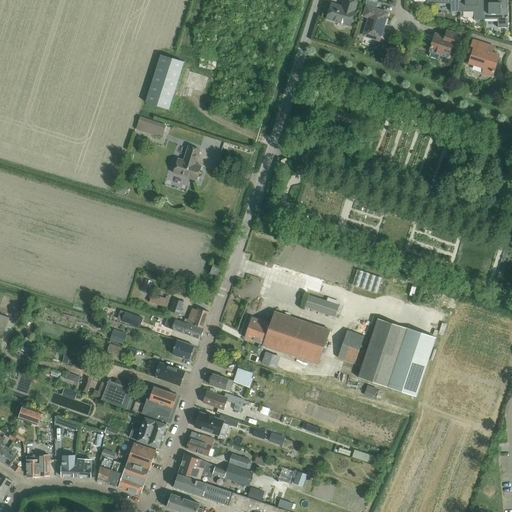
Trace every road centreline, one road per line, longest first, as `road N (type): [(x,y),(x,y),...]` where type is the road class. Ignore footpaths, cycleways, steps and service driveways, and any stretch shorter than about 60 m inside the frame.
road 1 (residential): [(150,506),(316,0)]
road 2 (residential): [(4,511),(29,486),(88,488),(150,506)]
